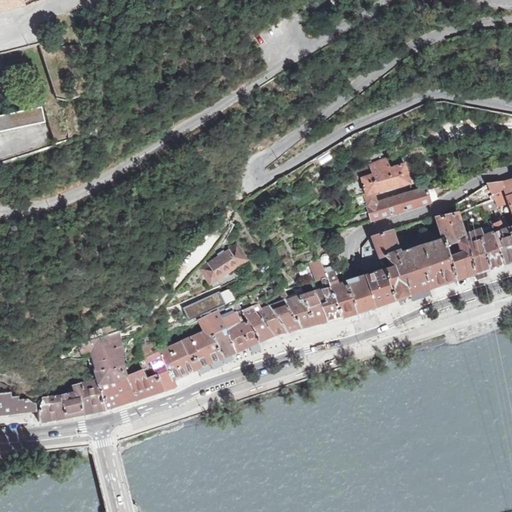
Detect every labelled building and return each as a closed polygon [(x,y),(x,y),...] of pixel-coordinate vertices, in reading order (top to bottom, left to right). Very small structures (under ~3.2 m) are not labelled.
[(0,0),(0,11),(23,6),(21,0),(0,0)] [(0,132),(45,122),(42,107),(0,116),(0,132)] [(410,184),(402,153),(369,165),(373,173),(360,178),(364,194),(365,196),(375,193),(410,184)] [(487,184),(495,201),(500,213),(504,211),(502,206),(507,205),(511,217),(511,227),(508,229),(511,240),(511,179),(500,182),(492,183),(487,184)] [(432,203),(455,188),(454,183),(430,189),(430,187),(419,190),(378,203),(375,193),(365,196),(368,206),(366,207),(371,223),(403,213),(413,209),(432,203)] [(451,256),(448,256),(455,280),(470,275),(475,273),(464,233),(459,213),(483,205),(495,201),(487,184),(452,206),(457,213),(437,218),(443,241),(445,240),(448,249),(449,248),(448,246),(456,243),(460,253),(451,257),(451,256)] [(360,209),(366,207),(368,206),(365,196),(364,194),(356,197),(360,209)] [(500,213),(495,201),(483,205),(489,223),(503,218),(500,213)] [(503,218),(489,223),(490,225),(504,264),(505,264),(511,261),(511,240),(508,229),(503,218)] [(474,225),(476,229),(490,269),(501,265),(504,264),(490,225),(480,228),(478,224),(474,225)] [(476,229),(464,233),(475,273),(481,271),(490,269),(476,229)] [(384,270),(395,300),(405,297),(411,295),(396,253),(389,231),(388,231),(371,236),(380,259),(385,257),(393,267),(384,270)] [(207,240),(200,232),(192,237),(182,247),(181,251),(179,257),(177,262),(174,268),(181,274),(207,240)] [(400,251),(396,253),(411,295),(433,288),(455,280),(448,256),(447,251),(448,251),(448,249),(445,240),(443,241),(402,254),(400,251)] [(237,246),(202,269),(211,282),(246,260),(237,246)] [(325,274),(319,260),(309,263),(316,282),(327,279),(325,274)] [(344,273),(343,268),(325,274),(327,279),(342,317),(351,315),(357,313),(354,306),(348,290),(345,282),(348,282),(344,276),(344,273)] [(384,270),(365,276),(375,308),(388,303),(395,300),(384,270)] [(365,276),(356,279),(357,280),(358,280),(364,295),(364,299),(367,310),(372,308),(375,308),(365,276)] [(310,284),(281,292),(280,296),(301,328),(328,321),(342,317),(327,279),(316,282),(315,283),(317,288),(323,286),(324,288),(304,295),(304,292),(310,290),(311,289),(311,288),(310,284)] [(353,280),(348,282),(348,283),(348,290),(354,306),(357,313),(362,311),(367,310),(364,299),(364,295),(358,280),(357,280),(356,279),(353,280)] [(220,292),(183,308),(188,321),(201,316),(209,312),(225,305),(220,292)] [(258,304),(253,306),(273,336),(287,332),(301,328),(280,296),(267,301),(271,307),(261,311),(258,304)] [(229,307),(232,314),(240,311),(236,304),(229,307)] [(258,336),(258,342),(268,338),(273,336),(253,306),(242,311),(258,336)] [(217,313),(220,319),(229,316),(225,308),(217,313)] [(229,316),(220,319),(235,352),(237,351),(247,347),(258,342),(258,336),(242,311),(240,311),(232,314),(229,316)] [(160,355),(161,357),(171,352),(181,376),(183,375),(200,368),(200,367),(205,365),(208,364),(214,362),(222,358),(210,331),(218,327),(215,322),(220,319),(217,313),(212,315),(211,314),(210,315),(202,319),(201,319),(198,320),(199,321),(204,332),(191,338),(170,348),(159,353),(160,355)] [(235,352),(220,319),(215,322),(218,327),(210,331),(222,358),(223,357),(229,355),(235,352)] [(185,325),(191,338),(204,332),(199,321),(193,324),(185,325)] [(90,352),(94,370),(97,381),(105,410),(107,409),(112,407),(115,407),(118,405),(118,406),(122,404),(132,401),(139,398),(146,396),(154,394),(161,392),(162,392),(163,391),(157,375),(156,375),(146,378),(144,373),(146,372),(145,370),(129,375),(126,376),(122,365),(123,358),(122,348),(121,342),(118,331),(86,342),(90,352)] [(90,352),(86,342),(77,345),(81,355),(90,352)] [(161,357),(160,355),(150,360),(156,375),(157,375),(163,391),(166,390),(174,387),(175,386),(173,380),(178,378),(180,376),(181,376),(171,352),(161,357)] [(42,398),(38,414),(39,422),(61,418),(69,417),(79,415),(83,414),(84,414),(104,410),(105,410),(97,381),(72,385),(73,388),(67,390),(68,394),(62,396),(42,398)] [(0,414),(37,411),(36,400),(29,399),(20,399),(19,395),(12,396),(12,391),(0,392),(0,414)]
